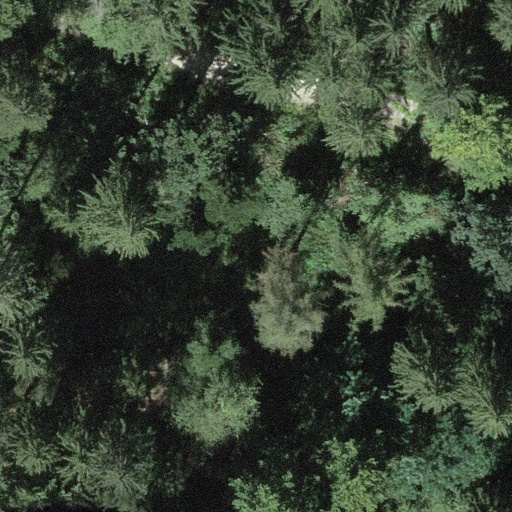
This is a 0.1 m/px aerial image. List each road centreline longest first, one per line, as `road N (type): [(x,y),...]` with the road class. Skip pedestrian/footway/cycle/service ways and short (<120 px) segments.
road 1 (track): [(0,1),(334,96)]
road 2 (track): [(334,96),(511,191)]
road 3 (track): [(334,96),(511,133)]
